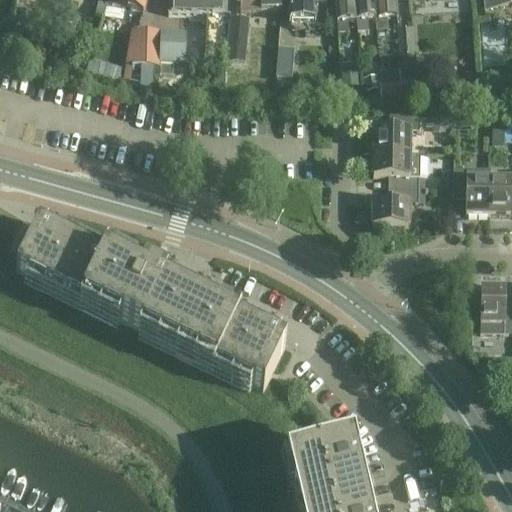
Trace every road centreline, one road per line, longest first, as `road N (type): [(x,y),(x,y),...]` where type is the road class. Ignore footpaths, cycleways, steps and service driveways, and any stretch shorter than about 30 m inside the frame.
road 1 (tertiary): [(0,172),(254,247),(357,309)]
road 2 (tertiary): [(357,309),(451,401),(511,502)]
road 3 (residential): [(394,273),(337,228),(339,125)]
road 4 (residential): [(394,273),(446,255),(511,254)]
